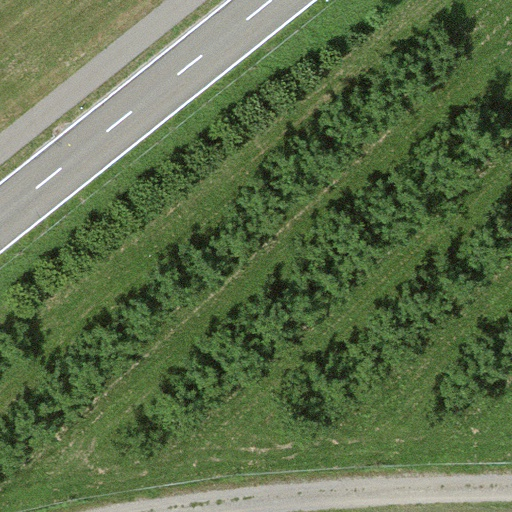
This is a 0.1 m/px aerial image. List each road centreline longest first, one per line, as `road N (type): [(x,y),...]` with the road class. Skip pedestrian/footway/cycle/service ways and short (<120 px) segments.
road 1 (tertiary): [(0,226),(278,0)]
road 2 (track): [(511,492),(343,494),(197,511)]
